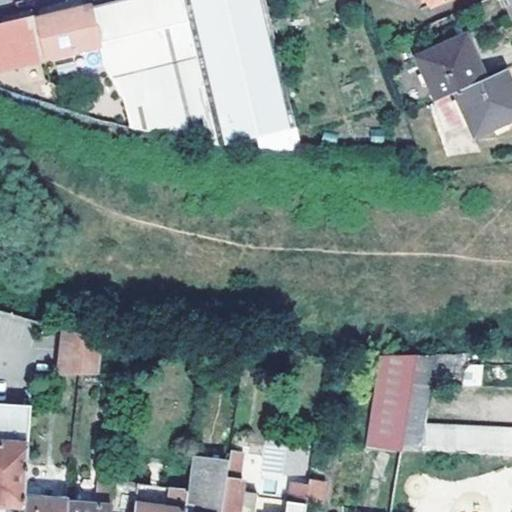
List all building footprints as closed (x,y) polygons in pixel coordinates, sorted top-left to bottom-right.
[(134,131),(219,147),(299,131),(269,0),(128,0),(92,9),(102,50),(108,69),(127,102),(134,131)] [(47,63),(102,50),(92,9),(60,16),(37,21),(47,63)] [(0,73),(47,63),(37,21),(0,30),(0,73)] [(416,64),(435,106),(456,98),(485,83),(467,41),(416,64)] [(485,83),(456,98),(478,141),(511,126),(511,89),(507,77),(485,83)] [(61,375),(99,375),(101,341),(62,330),(61,375)] [(140,345),(114,342),(113,358),(139,361),(140,345)] [(367,444),(403,447),(412,383),(416,356),(380,355),(367,444)] [(416,356),(412,383),(431,384),(435,355),(416,356)] [(467,364),(465,382),(480,384),(482,365),(467,364)] [(423,448),(426,421),(431,384),(412,383),(403,447),(423,448)] [(0,504),(25,506),(27,486),(32,405),(0,401),(0,504)] [(439,449),(442,422),(426,421),(423,448),(439,449)] [(442,422),(439,449),(456,450),(457,423),(442,422)] [(473,451),(475,424),(457,423),(456,450),(473,451)] [(487,452),(489,425),(475,424),(473,451),(487,452)] [(503,453),(505,425),(489,425),(487,452),(503,453)] [(511,425),(505,425),(503,453),(511,453),(511,425)] [(229,461),(222,511),(238,511),(242,490),(238,490),(244,452),(231,449),(229,461)] [(222,511),(229,461),(193,457),(188,490),(185,511),(222,511)] [(112,511),(116,474),(99,472),(97,505),(69,502),(68,511),(112,511)] [(311,477),(311,481),(308,500),(323,502),(326,479),(311,477)] [(291,499),(308,500),(311,481),(293,479),(291,499)] [(43,487),(27,486),(25,506),(25,511),(68,511),(69,502),(42,500),(43,487)] [(170,508),(135,504),(133,511),(185,511),(188,490),(172,489),(170,508)] [(238,511),(254,511),(257,492),(242,490),(238,511)] [(286,501),(284,511),(305,511),(306,502),(286,501)]
